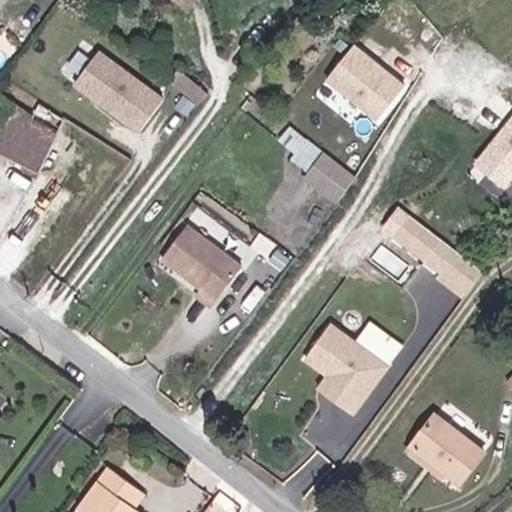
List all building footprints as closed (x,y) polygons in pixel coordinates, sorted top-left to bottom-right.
[(351,47),(323,79),(373,122),(401,89),(351,47)] [(98,50),(72,80),(134,132),(159,101),(98,50)] [(0,176),(12,157),(60,184),(85,144),(57,127),(54,131),(0,99),(0,176)] [(511,119),(510,118),(471,168),(499,191),(511,174),(511,119)] [(351,160),(322,134),(300,161),(330,187),(351,160)] [(431,232),(401,205),(385,225),(415,251),(431,232)] [(167,261),(194,227),(181,216),(154,250),(167,261)] [(232,257),(194,227),(167,261),(188,278),(181,286),(198,299),(232,257)] [(471,267),(446,245),(427,270),(453,293),(471,267)] [(319,311),(294,346),(317,363),(328,370),(318,384),(343,401),(377,352),(319,311)] [(511,360),(503,372),(511,379),(511,360)] [(328,370),(317,363),(308,377),(318,384),(328,370)] [(422,402),(397,434),(432,461),(449,475),(474,442),(422,402)] [(432,461),(397,434),(389,445),(424,472),(432,461)] [(136,511),(140,508),(133,503),(142,491),(108,466),(78,507),(84,511),(136,511)]
